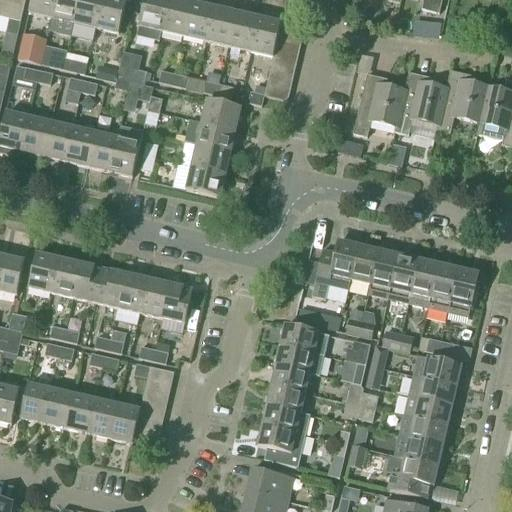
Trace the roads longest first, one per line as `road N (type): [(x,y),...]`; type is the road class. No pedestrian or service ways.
road 1 (residential): [(255,258),(227,374),(155,511)]
road 2 (unclassified): [(255,258),(0,200)]
road 3 (unclassified): [(511,235),(295,191)]
road 4 (residential): [(335,39),(439,49),(511,67)]
road 5 (residential): [(295,191),(335,39)]
road 6 (residential): [(143,511),(0,475)]
road 7 (residential): [(480,511),(511,382)]
